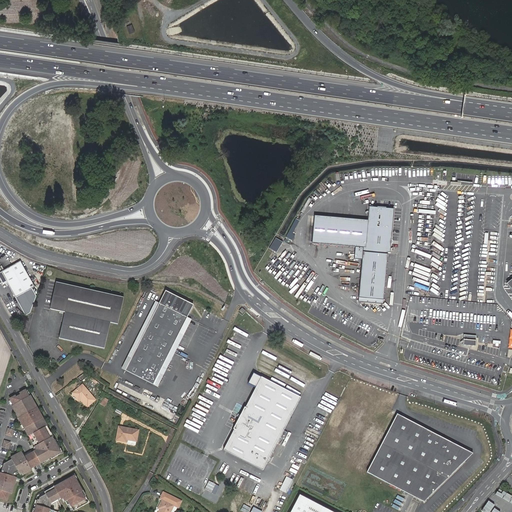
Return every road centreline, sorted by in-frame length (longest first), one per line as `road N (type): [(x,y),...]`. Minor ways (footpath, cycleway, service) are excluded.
road 1 (motorway): [(511,114),(0,42)]
road 2 (tertiary): [(191,230),(215,241),(241,293),(296,337),(360,368),(489,410),(504,426)]
road 3 (tertiary): [(511,401),(403,373),(303,328),(251,288),(206,209)]
road 4 (motorway): [(156,82),(511,132)]
road 5 (unknown): [(412,185),(325,200),(299,238),(326,289),(390,331),(383,359)]
road 6 (motorway): [(511,108),(379,78),(325,41),(288,0)]
road 7 (tertiary): [(81,0),(154,187)]
road 8 (residential): [(0,230),(56,257),(132,271),(157,260),(172,232)]
road 9 (tertiary): [(176,175),(147,143),(90,0)]
road 10 (motorway): [(0,125),(16,102),(49,84),(156,82)]
road 11 (residential): [(82,456),(0,307)]
road 12 (motorway): [(149,200),(86,223),(54,224),(24,212),(0,182)]
road 13 (motorway): [(0,211),(44,232),(154,221)]
road 14 (motorway): [(0,59),(156,82)]
